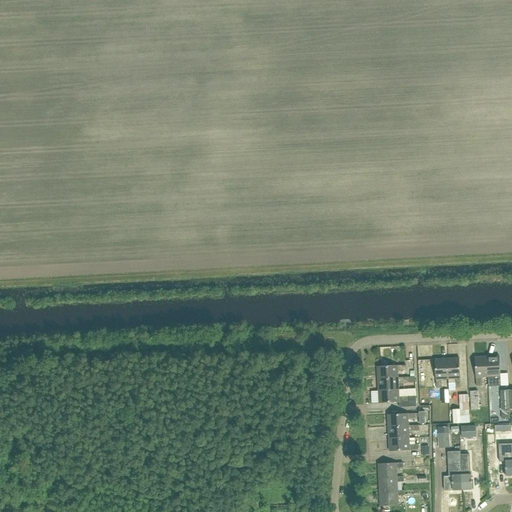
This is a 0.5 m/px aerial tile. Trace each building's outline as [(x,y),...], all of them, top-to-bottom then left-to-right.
[(487,357),(488,377),(494,377),(495,385),(500,385),(500,377),(499,356),(487,357)] [(482,378),(488,377),(487,357),(475,357),(476,378),(476,386),(482,386),(482,378)] [(447,359),(448,379),(454,379),(455,387),(460,387),(460,379),(459,358),(447,359)] [(442,380),(448,379),(447,359),(435,359),(436,380),(436,388),(442,388),(442,380)] [(398,378),(398,372),(406,371),(406,366),(398,366),(377,367),(378,379),(398,378)] [(378,379),(378,391),(399,390),(398,384),(409,383),(409,377),(408,377),(398,378),(378,379)] [(399,397),(399,390),(378,391),(379,404),(398,403),(399,403),(399,408),(416,407),(416,396),(399,397)] [(509,409),(510,409),(509,390),(499,391),(500,410),(501,410),(501,419),(509,419),(509,409)] [(470,409),(478,409),(477,391),(469,391),(470,409)] [(450,416),(450,424),(452,424),(452,423),(469,423),(467,395),(458,395),(459,409),(452,410),(452,416),(450,416)] [(388,415),(388,428),(409,427),(409,426),(408,420),(417,420),(417,418),(419,418),(419,424),(426,424),(425,412),(419,412),(419,414),(417,414),(408,414),(388,415)] [(389,440),(409,439),(409,432),(420,432),(419,426),(409,426),(409,427),(388,428),(389,440)] [(462,438),(477,437),(476,426),(461,426),(462,438)] [(439,441),(449,441),(448,428),(438,428),(439,441)] [(409,439),(389,440),(390,452),(410,451),(419,450),(418,445),(410,445),(409,439)] [(453,491),(463,490),(461,464),(461,451),(448,452),(449,476),(449,482),(445,482),(445,491),(453,491)] [(18,491),(22,491),(25,490),(27,487),(27,485),(27,483),(17,460),(15,460),(11,460),(9,461),(8,462),(7,464),(6,466),(7,469),(8,472),(16,489),(18,491)] [(397,478),(397,477),(397,468),(403,468),(403,463),(397,464),(397,463),(378,464),(379,479),(397,478)] [(466,464),(461,464),(463,490),(472,490),(472,489),(474,489),(473,483),(472,483),(472,481),(471,474),(466,475),(466,464)] [(398,491),(397,482),(404,482),(404,477),(397,477),(397,478),(379,479),(380,492),(398,491)] [(398,491),(380,492),(380,506),(398,506),(398,496),(404,496),(404,491),(398,491)]
